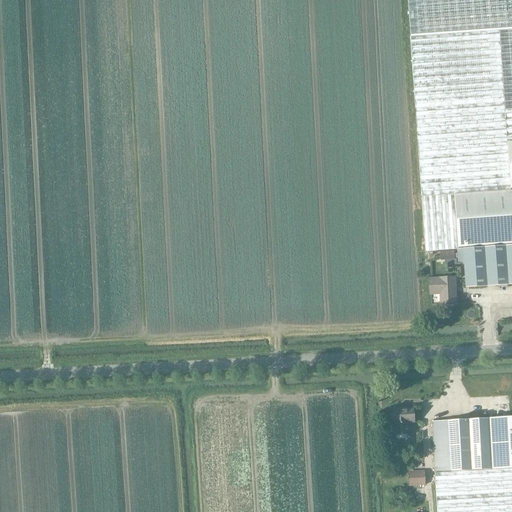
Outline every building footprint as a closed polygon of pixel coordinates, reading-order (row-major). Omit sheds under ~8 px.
[(511,0),(407,0),(410,37),(511,29),(511,0)] [(511,29),(410,37),(421,196),(453,194),(510,190),(507,143),(511,142),(511,29)] [(453,194),(457,249),(511,245),(511,189),(510,190),(453,194)] [(453,194),(421,196),(425,252),(457,249),(453,194)] [(466,288),(511,284),(511,245),(457,249),(458,262),(464,262),(466,288)] [(430,279),(430,294),(440,294),(441,305),(456,304),(455,278),(430,279)] [(477,414),(508,415),(508,407),(507,407),(507,399),(477,399),(477,414)] [(393,424),(394,435),(409,434),(408,423),(414,423),(413,408),(401,409),(391,409),(392,424),(393,424)] [(511,511),(511,417),(432,422),(435,472),(434,472),(436,511),(511,511)] [(425,485),(425,474),(409,475),(410,485),(425,485)]
